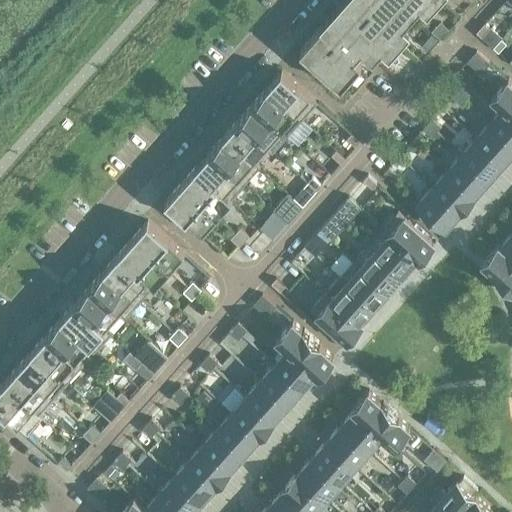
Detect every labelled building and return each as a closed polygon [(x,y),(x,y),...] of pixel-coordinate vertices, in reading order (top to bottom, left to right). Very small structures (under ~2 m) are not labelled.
[(317,30),(300,48),(341,85),(358,66),(351,60),(358,53),(369,63),(425,0),(352,0),(328,27),(337,35),(331,42),(317,30)] [(493,46),(501,37),(484,22),(476,31),(493,46)] [(501,37),(493,46),(498,51),(507,42),(501,37)] [(490,62),(477,50),(467,60),(481,72),(490,62)] [(318,101),(282,69),(267,86),(302,118),(318,101)] [(511,80),(508,77),(492,94),(504,105),(511,112),(511,80)] [(470,93),(461,85),(452,96),(461,104),(470,93)] [(288,134),(302,118),(267,86),(252,102),(288,134)] [(288,134),(252,102),(238,118),(274,150),(288,134)] [(511,112),(504,105),(490,120),(511,139),(511,112)] [(423,128),(432,136),(441,125),(433,117),(423,128)] [(274,150),(238,118),(224,135),(260,167),(260,166),(254,161),(266,147),(272,152),(274,150)] [(511,152),(511,139),(490,120),(477,134),(506,159),(511,152)] [(352,132),(347,137),(356,145),(361,140),(352,132)] [(506,159),(477,134),(461,152),(489,177),(506,159)] [(209,151),(245,183),(260,167),(224,135),(209,151)] [(422,147),(413,139),(408,144),(417,152),(422,147)] [(346,157),(337,149),(332,154),(341,162),(346,157)] [(245,183),(209,151),(195,167),(232,200),(232,199),(231,198),(245,183)] [(489,177),(461,152),(447,168),(475,193),(489,177)] [(398,174),(389,166),(384,171),(393,179),(398,174)] [(218,216),(232,200),(195,167),(181,183),(218,216)] [(475,193),(447,168),(432,185),(460,210),(475,193)] [(368,174),(363,179),(372,187),(377,182),(368,174)] [(312,176),(308,181),(317,189),(322,184),(312,176)] [(312,194),(317,189),(308,181),(303,186),(312,194)] [(218,216),(181,183),(165,200),(202,233),(218,216)] [(446,227),(460,210),(432,185),(417,201),(446,227)] [(339,207),(334,212),(343,220),(348,215),(339,207)] [(284,208),(279,213),(288,221),(293,216),(284,208)] [(434,242),(398,209),(383,226),(417,257),(416,258),(418,260),(434,242)] [(338,225),(343,220),(334,212),(329,217),(338,225)] [(284,227),(288,221),(279,213),(274,219),(284,227)] [(185,253),(148,219),(134,235),(172,268),(185,253)] [(417,257),(383,226),(369,242),(403,273),(416,258),(417,257)] [(249,235),(241,227),(231,237),(240,245),(249,235)] [(511,254),(511,231),(501,244),(511,254)] [(134,235),(119,252),(155,284),(154,285),(155,287),(172,268),(134,235)] [(310,239),(305,244),(314,252),(319,247),(310,239)] [(403,273),(369,242),(354,259),(388,289),(403,273)] [(511,254),(501,244),(499,242),(483,260),(511,286),(511,254)] [(310,258),(314,252),(305,244),(301,249),(310,258)] [(155,284),(118,252),(104,269),(140,301),(154,285),(155,284)] [(388,289),(354,259),(340,275),(374,305),(388,289)] [(140,301),(104,269),(90,285),(125,317),(140,301)] [(374,305),(340,275),(339,276),(345,281),(332,295),(326,290),(325,291),(359,322),(361,320),(374,305)] [(285,285),(276,277),(271,282),(280,290),(285,285)] [(202,288),(193,280),(183,290),(192,299),(202,288)] [(125,317),(90,285),(75,301),(111,333),(112,332),(106,327),(119,312),(125,318),(125,317)] [(346,340),(362,322),(361,320),(359,322),(325,291),(310,308),(346,340)] [(276,305),(263,293),(253,303),(267,316),(276,305)] [(111,333),(75,301),(61,317),(97,349),(111,333)] [(97,349),(61,317),(46,333),(82,365),(83,364),(77,359),(90,345),(96,350),(97,349)] [(293,318),(277,335),(319,372),(334,356),(293,318)] [(238,320),(229,331),(238,339),(247,328),(238,320)] [(188,334),(179,326),(174,331),(183,339),(188,334)] [(183,339),(174,331),(169,336),(178,344),(183,339)] [(82,365),(46,333),(32,349),(68,381),(82,365)] [(319,372),(277,335),(288,346),(273,362),(303,389),(319,372)] [(68,381),(32,349),(18,365),(53,397),(68,381)] [(218,360),(209,352),(200,363),(209,371),(218,360)] [(159,366),(150,358),(145,363),(154,371),(159,366)] [(303,389),(273,362),(259,378),(289,405),(303,389)] [(154,371),(145,363),(141,369),(150,377),(154,371)] [(53,397),(18,365),(3,381),(39,413),(53,397)] [(289,405),(259,378),(244,394),(274,421),(289,405)] [(39,413),(3,381),(0,384),(0,408),(18,425),(32,409),(38,414),(39,413)] [(190,393),(181,385),(171,395),(180,403),(190,393)] [(354,405),(395,442),(410,425),(368,388),(354,405)] [(121,390),(116,395),(125,404),(130,398),(121,390)] [(274,421),(244,394),(229,410),(259,437),(274,421)] [(121,409),(125,404),(116,395),(111,401),(121,409)] [(354,408),(341,423),(369,448),(383,433),(394,443),(395,442),(354,405),(352,406),(354,408)] [(259,437),(229,410),(215,426),(245,453),(259,437)] [(161,425),(152,417),(142,428),(151,436),(161,425)] [(101,431),(92,422),(88,428),(97,436),(101,431)] [(369,448),(341,423),(326,439),(355,464),(369,448)] [(245,453),(215,426),(200,442),(230,469),(245,453)] [(92,441),(97,436),(88,428),(83,433),(92,441)] [(355,464),(326,439),(312,455),(340,481),(355,464)] [(230,469),(200,442),(186,458),(216,485),(230,469)] [(447,459),(433,447),(424,458),(438,470),(447,459)] [(132,457),(123,449),(114,460),(122,468),(132,457)] [(72,464),(63,455),(58,461),(67,469),(72,464)] [(340,481),(312,455),(298,471),(326,497),(340,481)] [(216,485),(186,458),(171,474),(201,501),(216,485)] [(312,511),(326,497),(298,471),(283,487),(310,511),(312,511)] [(407,492),(416,481),(407,473),(398,484),(407,492)] [(191,511),(201,501),(171,474),(156,489),(180,511),(191,511)] [(111,487),(98,476),(97,475),(88,486),(101,498),(111,487)] [(460,511),(476,495),(473,493),(478,487),(464,475),(459,481),(457,479),(445,492),(439,486),(430,497),(436,502),(427,511),(460,511)] [(310,511),(283,487),(269,504),(277,511),(310,511)] [(180,511),(156,489),(144,504),(133,493),(131,495),(150,511),(180,511)] [(150,511),(131,495),(116,511),(117,511),(150,511)] [(494,511),(476,495),(460,511),(494,511)]
